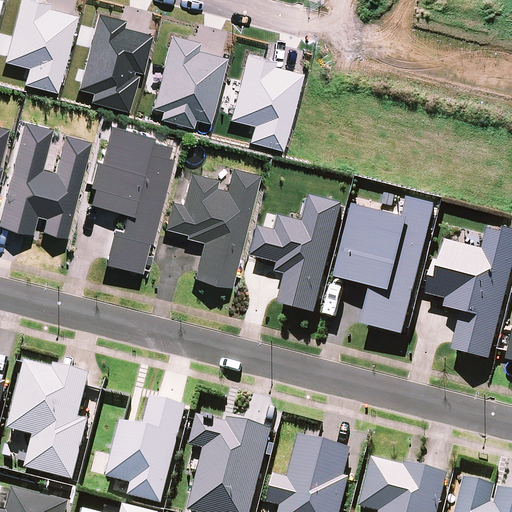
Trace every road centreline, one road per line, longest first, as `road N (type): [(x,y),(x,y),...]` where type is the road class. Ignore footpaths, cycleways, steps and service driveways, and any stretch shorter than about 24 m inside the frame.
road 1 (residential): [(0,292),(511,421)]
road 2 (unknown): [(336,23),(511,67)]
